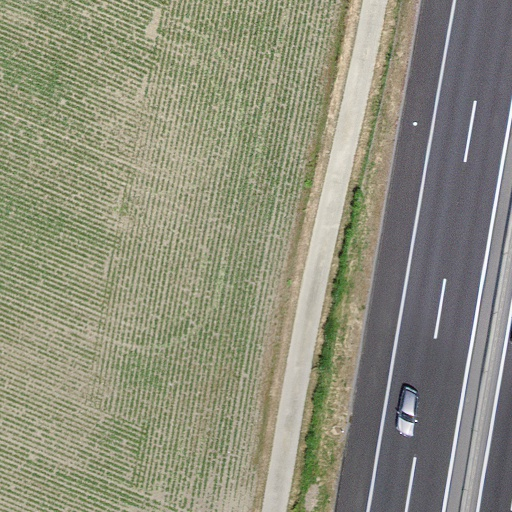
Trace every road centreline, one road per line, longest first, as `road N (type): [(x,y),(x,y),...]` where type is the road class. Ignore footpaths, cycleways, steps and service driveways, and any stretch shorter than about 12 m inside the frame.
road 1 (track): [(275,511),(375,0)]
road 2 (motorway): [(493,0),(406,511)]
